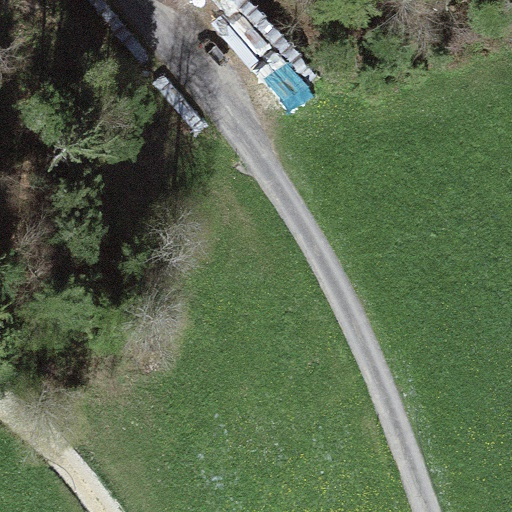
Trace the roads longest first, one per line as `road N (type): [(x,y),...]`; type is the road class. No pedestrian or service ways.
road 1 (track): [(134,0),(229,116),(309,239),(381,389),(428,511)]
road 2 (track): [(0,401),(58,451),(105,511)]
